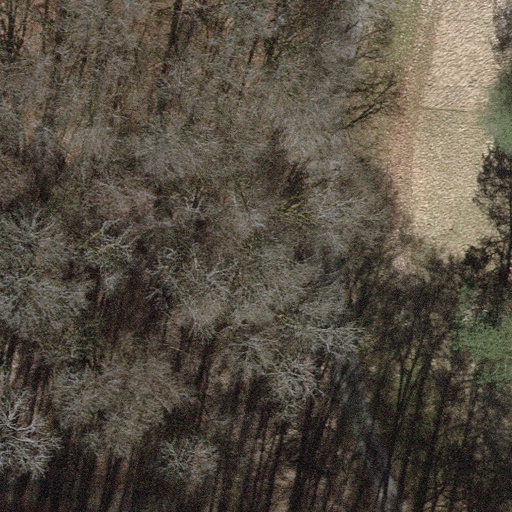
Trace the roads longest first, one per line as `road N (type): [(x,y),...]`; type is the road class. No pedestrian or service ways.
road 1 (track): [(400,511),(297,256),(356,0)]
road 2 (track): [(0,446),(75,459),(364,435)]
